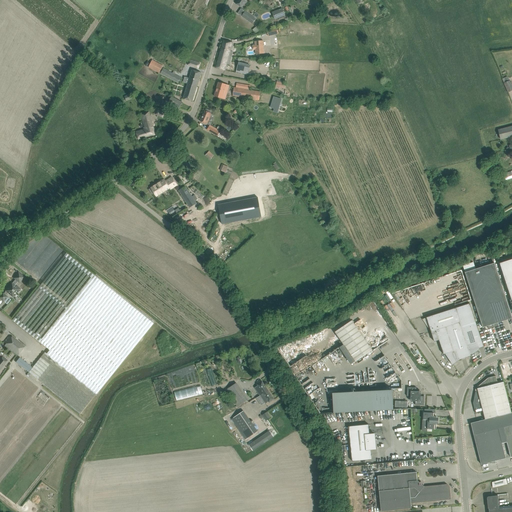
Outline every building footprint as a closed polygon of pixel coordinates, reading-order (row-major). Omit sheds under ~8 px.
[(281,8),(275,12),(278,18),(284,15),(281,8)] [(245,11),(242,16),(252,24),(255,19),(245,11)] [(225,55),(229,56),(233,42),(223,40),(219,52),(225,54),(225,55)] [(263,42),(254,42),(255,54),(264,53),(263,42)] [(225,70),(229,56),(225,55),(225,54),(219,52),(215,67),(225,70)] [(189,59),(187,64),(198,69),(200,63),(189,59)] [(182,79),(163,68),(162,68),(163,66),(152,60),(151,62),(162,71),(181,81),(182,79)] [(180,84),(181,81),(162,71),(151,62),(148,67),(160,74),(180,84)] [(239,62),(236,72),(248,76),(250,66),(239,62)] [(192,70),(188,84),(197,87),(201,73),(192,70)] [(219,82),(214,96),(225,100),(226,94),(224,94),(224,92),(226,92),(228,85),(219,82)] [(192,101),(197,87),(188,84),(183,98),(192,101)] [(260,92),(236,88),(234,87),(233,95),(259,100),(260,92)] [(273,94),(272,110),(279,110),(280,95),(273,94)] [(170,95),(168,99),(170,100),(168,102),(179,108),(182,103),(170,95)] [(211,114),(210,113),(211,111),(207,109),(206,111),(205,111),(200,122),(205,124),(207,124),(211,114)] [(156,135),(148,112),(140,114),(145,129),(136,132),(138,140),(156,135)] [(501,139),(511,135),(511,126),(498,130),(501,139)] [(217,136),(219,132),(209,127),(207,130),(217,136)] [(214,155),(209,151),(205,155),(209,160),(214,155)] [(222,165),(219,170),(225,173),(228,168),(222,165)] [(160,182),(151,187),(157,197),(176,184),(172,177),(165,181),(164,179),(159,181),(160,182)] [(183,188),(179,190),(190,207),(194,205),(196,203),(185,186),(183,188)] [(201,198),(203,196),(196,190),(194,193),(201,198)] [(65,254),(12,320),(49,350),(46,354),(45,352),(28,372),(80,414),(96,394),(97,394),(153,324),(65,254)] [(511,259),(500,263),(511,301),(511,259)] [(511,316),(495,263),(465,272),(483,327),(488,326),(489,329),(499,325),(498,323),(511,318),(511,316)] [(25,277),(22,275),(18,272),(16,274),(16,275),(14,278),(15,279),(4,294),(2,292),(0,295),(0,298),(3,301),(7,297),(6,296),(9,293),(13,296),(16,292),(17,293),(21,289),(19,287),(21,284),(20,283),(25,277)] [(455,308),(462,327),(468,347),(471,355),(476,352),(475,349),(484,347),(470,303),(455,308)] [(431,332),(460,323),(455,308),(426,317),(427,318),(423,319),(426,324),(428,323),(431,332)] [(385,319),(378,323),(387,339),(394,335),(385,319)] [(352,321),(335,332),(355,361),(372,350),(352,321)] [(460,323),(431,332),(434,341),(439,340),(444,354),(445,354),(468,347),(462,327),(460,323)] [(4,346),(8,349),(17,356),(24,347),(12,336),(11,337),(9,335),(4,342),(6,344),(4,346)] [(471,356),(471,355),(468,347),(445,354),(453,364),(457,361),(456,360),(458,360),(471,356)] [(375,361),(384,355),(380,349),(371,355),(375,361)] [(31,367),(19,357),(16,362),(28,371),(31,367)] [(475,391),(473,403),(475,413),(483,411),(485,419),(511,412),(503,382),(498,383),(496,376),(488,378),(479,386),(479,388),(478,391),(475,391)] [(260,395),(268,390),(261,380),(257,383),(258,385),(254,387),(260,395)] [(236,382),(226,389),(237,405),(247,399),(236,382)] [(175,400),(202,394),(200,385),(174,391),(175,400)] [(407,387),(407,396),(412,396),(411,400),(415,400),(415,405),(424,405),(424,396),(419,396),(420,392),(416,392),(416,387),(407,387)] [(329,393),(330,413),(390,409),(388,389),(329,393)] [(269,402),(274,399),(268,390),(260,395),(265,404),(269,401),(269,402)] [(443,407),(443,395),(428,395),(428,409),(432,409),(432,407),(443,407)] [(243,411),(233,417),(247,438),(257,432),(243,411)] [(267,411),(262,415),(265,420),(270,417),(267,411)] [(436,413),(424,412),(423,419),(428,420),(427,429),(436,429),(437,416),(436,416),(436,413)] [(506,436),(511,457),(511,456),(511,412),(501,415),(506,436)] [(488,440),(506,436),(501,415),(483,420),(488,440)] [(476,444),(488,440),(483,420),(471,423),(476,444)] [(376,449),(374,434),(370,434),(369,424),(358,425),(358,421),(353,422),(354,426),(349,426),(352,461),(372,459),(371,449),(376,449)] [(269,429),(248,444),(253,450),(273,436),(269,429)] [(511,457),(506,436),(488,440),(493,461),(506,458),(502,443),(507,442),(511,457)] [(481,464),(493,461),(488,440),(476,444),(481,464)] [(416,472),(378,476),(381,511),(411,508),(411,503),(451,499),(450,486),(447,484),(424,486),(422,484),(422,483),(421,482),(419,482),(417,480),(416,472)] [(506,479),(492,482),(493,487),(495,487),(507,484),(506,479)] [(511,511),(511,505),(499,507),(498,495),(489,496),(490,497),(488,497),(489,508),(489,511),(511,511)]
